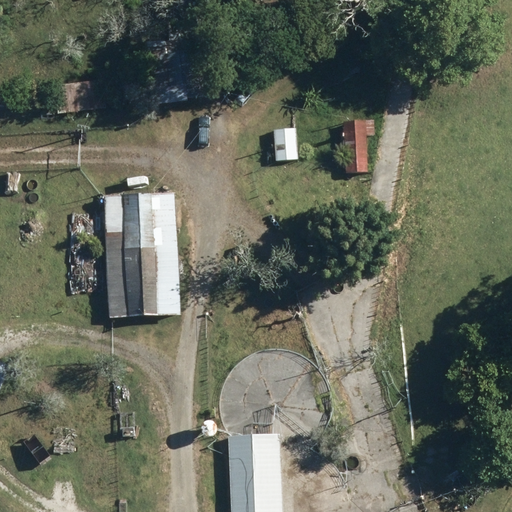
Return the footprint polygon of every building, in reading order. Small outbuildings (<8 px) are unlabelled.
[(181,41),(144,45),(150,105),(186,101),(181,41)] [(374,120),(344,122),(346,173),(369,172),(367,137),(375,136),(374,120)] [(296,128),(273,130),(276,161),(298,159),(296,128)] [(174,193),(105,196),(110,318),(181,315),(174,193)] [(281,511),(279,433),(227,435),(230,511),(281,511)]
